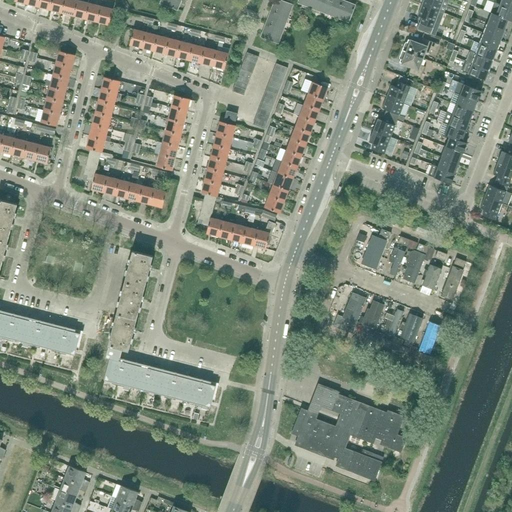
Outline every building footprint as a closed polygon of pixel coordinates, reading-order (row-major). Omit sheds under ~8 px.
[(50,10),(52,0),(40,0),(38,7),(50,10)] [(62,13),(65,0),(52,0),(50,10),(62,13)] [(74,16),(78,0),(77,0),(65,0),(62,13),(74,16)] [(85,19),(89,3),(78,0),(74,16),(85,19)] [(180,3),(181,0),(161,0),(160,3),(177,10),(178,9),(177,9),(179,3),(180,3)] [(290,13),(293,5),(279,0),(275,0),(274,6),(273,5),(271,11),(288,18),(288,17),(287,17),(288,12),(290,13)] [(313,0),(311,8),(312,7),(316,9),(316,10),(323,13),(328,0),(313,0)] [(339,0),(328,0),(323,13),(324,13),(324,12),(329,13),(328,15),(336,17),(342,0),(341,1),(339,0)] [(348,3),(348,2),(342,0),(336,17),(336,18),(337,16),(341,18),(341,19),(348,22),(355,5),(354,5),(348,3)] [(443,0),(422,0),(423,0),(422,5),(439,11),(443,0)] [(511,0),(501,0),(500,4),(511,9),(511,0)] [(511,21),(511,9),(500,4),(494,2),(490,13),(511,21)] [(97,22),(101,6),(89,3),(85,19),(97,22)] [(419,23),(433,28),(439,11),(422,5),(417,16),(421,18),(419,23)] [(109,25),(113,9),(101,6),(97,22),(109,25)] [(285,25),(288,18),(271,11),(271,12),(269,18),(268,18),(266,24),(283,30),(282,29),(284,25),(285,25)] [(511,21),(490,13),(491,13),(487,23),(505,30),(509,20),(511,21)] [(430,34),(433,28),(419,23),(417,29),(430,34)] [(501,40),(505,30),(487,23),(483,33),(501,40)] [(280,38),(283,30),(266,24),(264,31),(263,30),(261,37),(278,43),(278,42),(277,42),(279,37),(280,38)] [(142,48),(146,32),(134,29),(129,45),(142,48)] [(153,51),(158,35),(146,32),(142,48),(153,51)] [(497,50),(501,40),(483,33),(479,43),(497,50)] [(165,54),(169,38),(158,35),(153,51),(165,54)] [(177,57),(181,41),(169,38),(165,54),(177,57)] [(436,52),(439,44),(422,38),(420,44),(408,39),(407,42),(406,42),(405,43),(403,48),(402,50),(423,58),(426,51),(430,53),(432,50),(436,52)] [(189,60),(193,44),(181,41),(177,57),(189,60)] [(470,51),(493,60),(497,50),(479,43),(476,53),(470,51)] [(201,63),(205,47),(193,44),(189,60),(201,63)] [(212,66),(216,51),(205,47),(201,63),(212,66)] [(420,65),(423,58),(402,50),(401,53),(400,57),(399,59),(401,60),(400,63),(411,67),(409,73),(421,77),(425,67),(420,65)] [(72,67),(75,55),(59,51),(56,63),(72,67)] [(224,69),(229,54),(216,51),(212,66),(224,69)] [(489,70),(493,60),(470,51),(466,61),(489,70)] [(257,62),(259,57),(247,52),(245,58),(257,62)] [(254,68),(257,62),(245,58),(243,63),(254,68)] [(485,81),(489,70),(466,61),(462,72),(485,81)] [(69,79),(72,67),(56,63),(53,75),(69,79)] [(252,73),(254,68),(243,63),(241,69),(252,73)] [(286,74),(288,68),(276,64),(274,69),(286,74)] [(250,79),(252,73),(241,69),(239,74),(250,79)] [(283,79),(286,74),(274,69),(272,75),(283,79)] [(69,79),(53,75),(44,72),(44,75),(52,77),(50,86),(66,91),(69,79)] [(248,84),(250,79),(239,74),(237,80),(248,84)] [(281,85),(283,79),(272,75),(270,80),(281,85)] [(120,81),(113,79),(104,77),(101,89),(117,93),(120,81)] [(246,90),(248,84),(237,80),(234,85),(246,90)] [(279,90),(281,85),(270,80),(268,86),(279,90)] [(391,85),(386,97),(404,103),(411,86),(405,84),(398,82),(397,81),(395,87),(391,85)] [(323,99),(328,88),(313,82),(308,93),(323,99)] [(454,92),(477,101),(481,91),(458,82),(454,92)] [(244,95),(246,90),(234,85),(232,91),(244,95)] [(63,102),(66,91),(50,86),(47,98),(63,102)] [(277,96),(279,90),(268,86),(266,91),(277,96)] [(432,96),(434,90),(427,88),(425,92),(426,92),(426,94),(432,96)] [(114,105),(117,93),(101,89),(98,101),(114,105)] [(275,101),(277,96),(266,91),(263,97),(275,101)] [(474,111),(477,101),(454,92),(454,93),(459,95),(456,104),(474,111)] [(319,111),(323,99),(308,93),(304,105),(319,111)] [(187,111),(190,99),(174,95),(171,107),(187,111)] [(273,107),(275,101),(263,97),(261,102),(273,107)] [(400,115),(404,103),(386,97),(382,108),(386,110),(384,115),(397,120),(403,122),(405,117),(400,115)] [(60,114),(63,102),(47,98),(44,110),(60,114)] [(111,117),(114,105),(98,101),(95,113),(111,117)] [(271,112),(273,107),(261,102),(259,108),(271,112)] [(470,121),(474,111),(456,104),(452,114),(446,112),(470,121)] [(315,122),(319,111),(304,105),(299,116),(315,122)] [(184,123),(187,111),(171,107),(168,119),(184,123)] [(269,118),(271,112),(259,108),(257,113),(269,118)] [(57,126),(60,114),(44,110),(41,122),(57,126)] [(227,111),(226,110),(224,118),(236,121),(238,113),(237,113),(237,114),(227,111)] [(466,131),(470,121),(446,112),(442,122),(466,131)] [(108,129),(111,117),(95,113),(92,124),(108,129)] [(267,123),(269,118),(257,113),(255,118),(267,123)] [(391,137),(397,120),(384,115),(382,120),(378,119),(373,130),(391,137)] [(310,133),(315,122),(299,116),(295,127),(310,133)] [(264,129),(267,123),(255,118),(253,124),(264,129)] [(181,135),(184,123),(168,119),(165,131),(181,135)] [(232,137),(235,125),(220,121),(217,133),(232,137)] [(462,141),(466,131),(442,122),(442,123),(448,125),(444,135),(467,143),(462,141)] [(105,140),(108,129),(92,124),(89,136),(105,140)] [(44,126),(43,132),(54,135),(56,129),(44,126)] [(306,145),(310,133),(295,127),(291,139),(306,145)] [(272,137),(274,132),(268,130),(264,141),(269,143),(272,137)] [(384,154),(391,137),(373,130),(369,142),(373,143),(371,149),(384,154)] [(178,147),(181,135),(165,131),(162,143),(178,147)] [(229,149),(232,137),(217,133),(214,145),(229,149)] [(0,151),(12,154),(16,138),(4,135),(0,151)] [(463,153),(467,143),(444,135),(449,137),(445,147),(463,153)] [(102,152),(105,140),(89,136),(86,148),(90,149),(101,152),(102,152)] [(23,157),(28,141),(16,138),(12,154),(23,157)] [(302,156),(306,145),(291,139),(286,150),(302,156)] [(35,160),(39,144),(28,141),(23,157),(35,160)] [(134,148),(139,149),(149,151),(150,145),(141,143),(140,145),(135,143),(134,148)] [(175,158),(178,147),(162,143),(159,154),(175,158)] [(47,163),(51,148),(39,144),(35,160),(47,163)] [(226,161),(229,149),(214,145),(211,157),(226,161)] [(459,163),(463,153),(445,147),(441,157),(459,163)] [(502,151),(497,162),(511,168),(511,148),(508,147),(506,153),(502,151)] [(100,155),(101,152),(90,149),(89,155),(100,158),(100,155)] [(297,167),(302,156),(286,150),(282,161),(297,167)] [(113,155),(102,152),(101,152),(100,155),(108,157),(106,163),(111,164),(112,158),(113,155)] [(172,171),(175,158),(159,154),(156,166),(172,171)] [(94,181),(96,173),(100,158),(89,155),(83,178),(93,181),(94,181)] [(223,172),(226,161),(211,157),(208,169),(223,172)] [(455,174),(459,163),(441,157),(437,167),(432,164),(432,165),(455,174)] [(293,179),(297,167),(282,161),(278,173),(293,179)] [(511,168),(497,162),(493,174),(497,176),(495,181),(509,186),(511,177),(511,168)] [(451,184),(455,174),(432,165),(428,175),(451,184)] [(220,184),(223,172),(208,169),(204,180),(220,184)] [(159,170),(158,176),(170,179),(171,174),(171,173),(159,170)] [(272,171),(268,182),(273,184),(289,190),(293,179),(278,173),(272,171)] [(103,192),(107,176),(96,173),(94,181),(93,181),(91,189),(103,192)] [(115,195),(119,180),(107,176),(103,192),(115,195)] [(127,198),(131,183),(119,180),(115,195),(127,198)] [(217,197),(220,184),(204,180),(201,193),(206,194),(217,196),(217,197)] [(511,193),(507,191),(509,186),(495,181),(493,186),(489,185),(484,196),(508,205),(511,193)] [(139,202),(143,186),(131,183),(127,198),(139,202)] [(284,201),(289,190),(273,184),(269,196),(284,201)] [(150,205),(155,189),(143,186),(139,202),(150,205)] [(162,208),(166,192),(155,189),(150,205),(162,208)] [(215,203),(217,196),(206,194),(204,200),(215,203)] [(280,213),(284,201),(269,196),(264,207),(280,213)] [(508,205),(484,196),(480,208),(484,209),(482,215),(495,220),(502,203),(508,205)] [(17,204),(1,200),(0,199),(0,233),(9,236),(11,227),(12,223),(15,223),(16,218),(14,218),(14,216),(17,204)] [(215,203),(204,200),(198,223),(209,225),(209,226),(211,218),(215,203)] [(275,221),(277,215),(263,210),(261,216),(275,221)] [(219,237),(223,221),(211,218),(209,226),(209,225),(207,233),(219,237)] [(231,240),(235,224),(223,221),(219,237),(231,240)] [(272,236),(276,224),(269,221),(265,232),(258,230),(254,246),(266,249),(270,235),(272,236)] [(247,227),(237,224),(235,224),(231,240),(242,243),(247,227)] [(254,246),(258,230),(247,227),(242,243),(254,246)] [(389,239),(391,233),(382,229),(379,235),(389,239)] [(7,245),(9,236),(0,233),(0,266),(1,267),(3,258),(4,254),(6,255),(8,250),(6,249),(7,245)] [(408,246),(410,240),(400,236),(398,242),(408,246)] [(426,253),(429,247),(419,243),(417,249),(426,253)] [(153,256),(142,253),(132,251),(124,283),(145,288),(148,277),(148,275),(150,275),(152,270),(150,270),(150,266),(153,256)] [(445,260),(447,254),(438,251),(435,257),(445,260)] [(463,267),(466,261),(456,258),(454,264),(463,267)] [(142,300),(145,288),(124,283),(116,314),(137,319),(139,309),(140,306),(142,307),(144,302),(141,301),(142,300)] [(345,316),(361,320),(368,292),(352,288),(345,316)] [(377,325),(388,300),(374,295),(364,319),(377,325)] [(395,316),(388,314),(384,327),(398,331),(405,306),(399,304),(395,316)] [(412,309),(403,333),(417,339),(427,314),(412,309)] [(0,313),(0,335),(74,355),(80,334),(0,313)] [(134,329),(137,319),(116,314),(108,346),(113,347),(121,349),(129,351),(131,340),(132,337),(134,338),(136,333),(133,332),(134,329)] [(434,347),(445,322),(432,316),(421,341),(434,347)] [(353,334),(355,327),(345,324),(343,330),(353,334)] [(371,341),(374,335),(364,331),(362,337),(371,341)] [(374,335),(371,341),(380,344),(383,338),(384,335),(375,331),(374,335)] [(392,342),(390,348),(399,351),(401,345),(403,340),(394,337),(392,342)] [(390,348),(392,342),(383,338),(380,344),(390,348)] [(408,355),(410,349),(401,345),(399,351),(408,355)] [(119,361),(120,354),(121,349),(113,347),(110,359),(105,379),(210,407),(215,386),(119,361)] [(427,362),(429,356),(419,352),(417,358),(427,362)] [(386,413),(356,401),(338,394),(339,392),(318,383),(318,384),(320,385),(314,403),(311,402),(341,414),(347,416),(346,420),(341,419),(340,423),(344,425),(343,429),(316,418),(318,414),(301,408),(292,431),(301,435),(298,444),(314,450),(315,448),(323,451),(322,453),(334,458),(335,457),(335,455),(339,456),(336,464),(337,464),(353,470),(354,468),(362,471),(361,473),(373,478),(380,462),(381,463),(384,457),(363,449),(361,455),(343,448),(349,432),(374,442),(376,438),(384,441),(383,443),(400,450),(404,438),(406,439),(407,438),(395,434),(401,416),(404,417),(387,410),(387,411),(386,413)] [(66,465),(64,470),(67,471),(65,478),(88,487),(90,482),(83,479),(86,473),(86,472),(66,465)] [(86,491),(88,487),(65,478),(60,490),(77,496),(79,490),(86,491)] [(138,493),(138,492),(121,486),(117,498),(140,507),(142,502),(136,499),(138,493)] [(74,502),(77,496),(60,490),(56,501),(79,510),(81,505),(74,502)] [(112,496),(108,508),(110,509),(112,510),(118,511),(130,511),(132,510),(139,511),(140,507),(117,498),(112,496)] [(78,511),(79,510),(56,501),(51,511),(78,511)]
